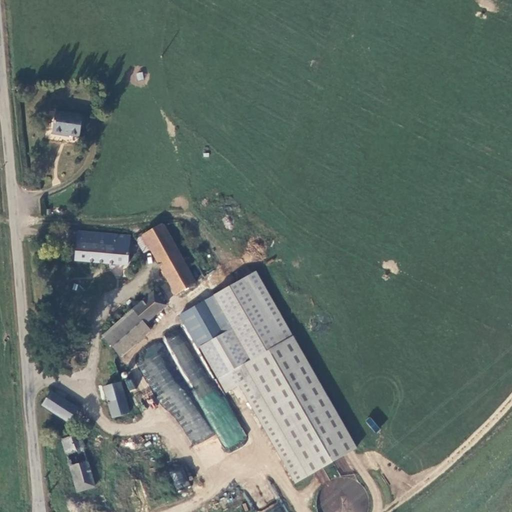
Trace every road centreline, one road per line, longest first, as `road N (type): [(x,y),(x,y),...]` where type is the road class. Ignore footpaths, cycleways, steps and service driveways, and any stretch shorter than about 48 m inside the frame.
road 1 (unclassified): [(0,80),(35,511)]
road 2 (unknown): [(114,431),(181,443),(215,466),(240,467),(259,449),(248,413)]
